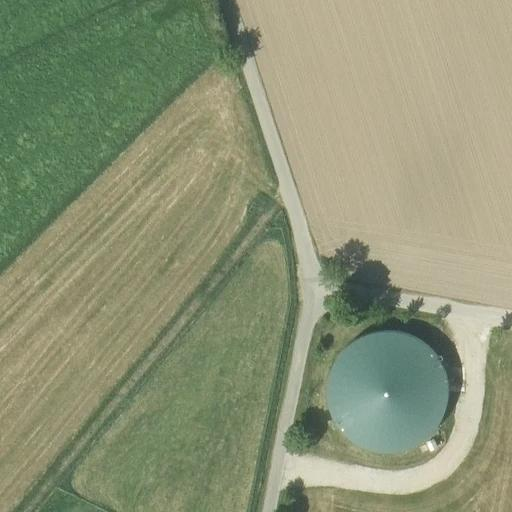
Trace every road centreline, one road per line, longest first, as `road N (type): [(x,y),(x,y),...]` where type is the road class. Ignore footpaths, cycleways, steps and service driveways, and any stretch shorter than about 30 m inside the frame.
road 1 (track): [(234,0),(311,259),(313,289),(269,511)]
road 2 (track): [(46,511),(296,211)]
road 3 (track): [(313,289),(511,323)]
